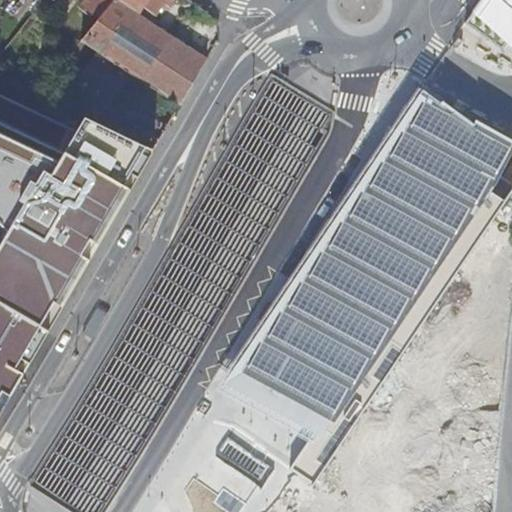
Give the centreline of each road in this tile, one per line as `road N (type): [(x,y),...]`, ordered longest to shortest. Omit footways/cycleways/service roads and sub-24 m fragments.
road 1 (motorway): [(75,511),(382,0)]
road 2 (motorway): [(334,0),(30,511)]
road 3 (secondary): [(12,511),(22,474),(168,229),(208,128),(240,74),(318,28)]
road 4 (secondary): [(311,8),(251,38),(230,61),(0,455)]
road 5 (secondary): [(318,28),(343,49),(382,48),(400,33),(410,0)]
